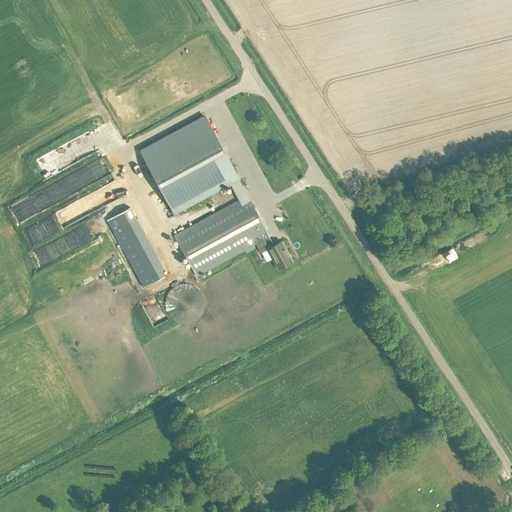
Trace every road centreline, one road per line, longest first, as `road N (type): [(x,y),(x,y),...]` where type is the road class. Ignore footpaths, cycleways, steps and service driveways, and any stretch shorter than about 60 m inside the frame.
road 1 (unclassified): [(511,470),(205,0)]
road 2 (track): [(383,272),(511,202)]
